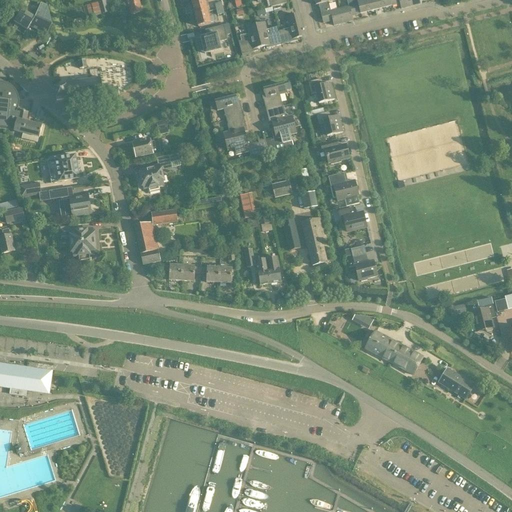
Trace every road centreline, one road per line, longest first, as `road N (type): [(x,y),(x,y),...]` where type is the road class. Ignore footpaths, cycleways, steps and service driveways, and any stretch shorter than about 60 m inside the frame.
road 1 (unclassified): [(511,380),(419,321),(386,310),(349,306),(269,317),(142,305)]
road 2 (tertiary): [(325,377),(0,320)]
road 3 (residential): [(387,275),(325,38)]
road 4 (tertiary): [(511,495),(325,377)]
road 5 (unclassified): [(325,377),(259,338),(142,305)]
road 6 (residential): [(161,0),(179,69),(170,93),(82,129)]
road 7 (residential): [(325,38),(505,0)]
road 8 (residential): [(141,299),(118,185),(82,129)]
road 9 (residential): [(0,281),(141,299)]
road 10 (unclassified): [(142,305),(0,299)]
road 11 (residential): [(259,133),(246,66),(313,45)]
